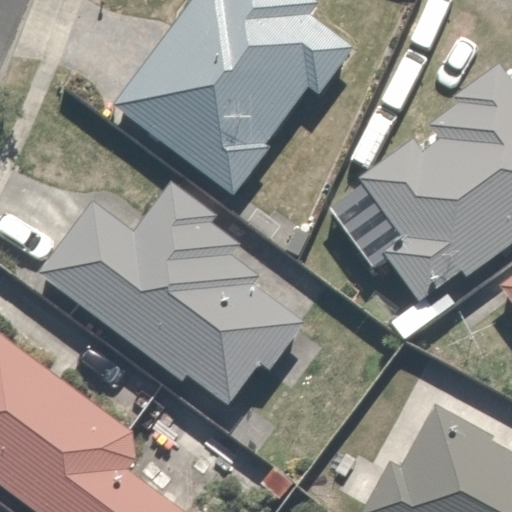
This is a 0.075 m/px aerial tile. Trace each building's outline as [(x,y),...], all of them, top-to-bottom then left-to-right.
[(312,0),(192,0),(113,108),(233,195),(267,150),(261,146),(305,85),(321,96),(353,52),(309,19),(319,5),(312,0)] [(511,81),(500,66),(454,99),(459,106),(429,128),(439,141),(423,153),(412,139),(355,181),(396,238),(377,252),(415,305),(461,272),(466,279),(511,245),(511,81)] [(90,203),(36,277),(78,307),(181,384),(186,378),(227,408),(259,365),(269,372),(304,325),(252,287),(259,278),(231,258),(238,248),(210,227),(216,218),(178,190),(171,185),(134,235),(90,203)] [(511,276),(497,288),(511,308),(511,276)] [(131,435),(0,338),(0,484),(37,511),(178,511),(126,473),(134,463),(131,435)] [(511,511),(511,454),(491,444),(494,439),(434,407),(401,469),(390,463),(363,511),(511,511)]
